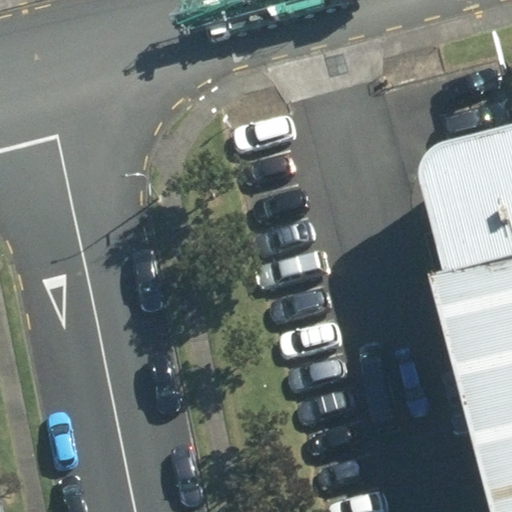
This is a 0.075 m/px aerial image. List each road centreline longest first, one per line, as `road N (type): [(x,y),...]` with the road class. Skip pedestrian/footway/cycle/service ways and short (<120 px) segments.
road 1 (unclassified): [(40,60),(135,511)]
road 2 (unclassified): [(40,60),(277,0)]
